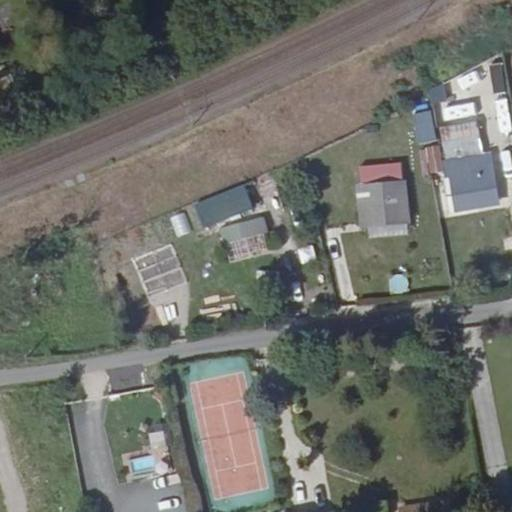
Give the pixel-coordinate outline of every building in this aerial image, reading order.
[(444,121),(475,118),(474,104),(443,107),(444,121)] [(417,145),(436,142),(431,112),(412,115),(417,145)] [(449,213),(500,207),(493,152),(482,153),(477,117),(438,122),(449,213)] [(418,149),(419,170),(440,169),(439,148),(418,149)] [(357,166),(361,238),(409,236),(406,163),(357,166)] [(229,244),(268,234),(263,216),(225,226),(229,244)] [(84,270),(96,267),(90,245),(78,248),(84,270)] [(65,314),(61,293),(9,307),(14,327),(65,314)] [(484,511),(487,511),(485,499),(456,503),(457,511),(484,511)] [(457,511),(456,503),(426,508),(426,511),(457,511)]
